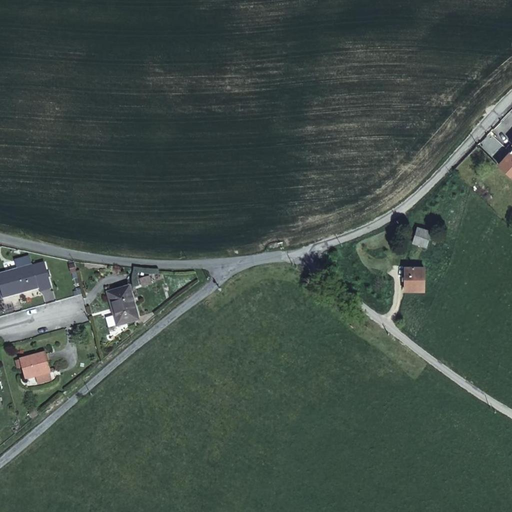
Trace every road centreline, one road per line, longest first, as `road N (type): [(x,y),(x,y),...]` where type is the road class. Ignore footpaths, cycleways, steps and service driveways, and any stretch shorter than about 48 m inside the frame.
road 1 (residential): [(0,457),(237,257)]
road 2 (unclassified): [(511,92),(392,216),(285,251)]
road 3 (unclassified): [(285,251),(511,413)]
road 4 (unclassified): [(237,257),(167,262),(80,253),(0,232)]
